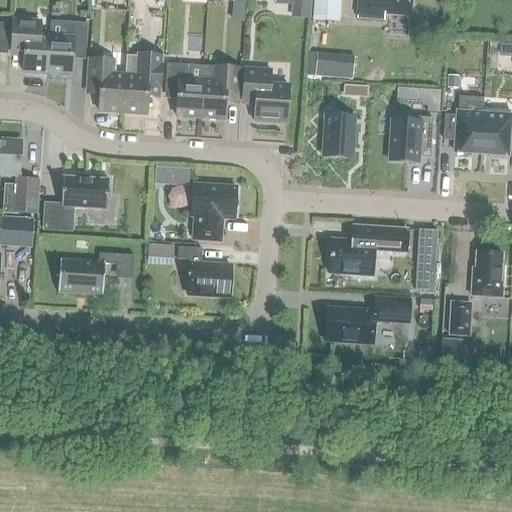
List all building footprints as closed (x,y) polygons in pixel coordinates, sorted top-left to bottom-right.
[(293,0),(293,18),(309,19),(309,0),(293,0)] [(337,22),(338,0),(313,0),(312,20),(337,22)] [(411,0),(358,0),(357,19),(384,21),(384,17),(411,19),(411,0)] [(11,47),(24,48),(23,73),(46,75),(49,37),(38,36),(39,22),(13,21),(11,47)] [(0,46),(7,47),(8,24),(0,23),(0,46)] [(59,38),(49,37),(46,75),(70,76),(71,50),(84,51),(86,25),(60,24),(59,38)] [(500,45),(499,54),(511,55),(511,46),(500,45)] [(124,76),(122,114),(145,116),(146,99),(160,100),(162,56),(136,54),(136,57),(125,56),(124,76)] [(316,54),(314,77),(351,80),(353,57),(316,54)] [(98,113),(122,114),(124,76),(114,76),(115,62),(88,60),(87,86),(100,87),(98,113)] [(176,118),(199,119),(202,81),(203,67),(166,65),(164,91),(177,92),(176,118)] [(202,81),(199,119),(223,121),(224,95),(238,96),(239,70),(203,67),(202,81)] [(253,123),(286,125),(288,87),(269,85),(270,71),(244,70),(242,96),(255,97),(253,123)] [(447,77),(447,89),(457,89),(458,77),(447,77)] [(356,86),(355,97),(367,98),(367,86),(356,86)] [(397,89),(396,105),(426,107),(426,113),(439,113),(440,91),(397,89)] [(454,152),(480,154),(483,110),(482,110),(482,115),(456,113),(456,117),(444,117),(443,140),(455,141),(454,152)] [(510,112),(483,110),(480,154),(507,156),(507,145),(511,144),(511,120),(509,121),(510,112)] [(326,117),(323,158),(350,159),(352,119),(326,117)] [(392,117),(389,162),(416,163),(416,158),(417,153),(430,154),(432,119),(392,117)] [(0,141),(0,173),(18,175),(20,143),(0,141)] [(168,169),(155,168),(154,185),(168,186),(168,169)] [(106,210),(107,180),(61,177),(60,205),(44,204),(42,231),(70,232),(72,208),(106,210)] [(16,213),(36,214),(38,182),(18,181),(16,213)] [(235,188),(192,185),(190,217),(194,217),(192,240),(219,242),(220,226),(218,226),(218,218),(233,219),(235,188)] [(0,247),(31,249),(33,219),(0,217),(0,247)] [(330,241),(328,275),(371,277),(373,252),(405,254),(407,230),(373,228),(353,227),(352,242),(330,241)] [(436,232),(418,231),(416,255),(435,256),(436,232)] [(174,267),(175,247),(148,247),(148,267),(174,267)] [(201,250),(177,248),(176,260),(188,261),(186,295),(228,297),(230,268),(200,266),(201,250)] [(500,271),(501,255),(475,253),(474,270),(472,270),(470,297),(501,299),(503,271),(500,271)] [(98,254),(97,263),(59,260),(57,293),(102,296),(104,264),(116,265),(117,255),(98,254)] [(432,292),(435,256),(416,255),(414,291),(432,292)] [(325,309),(323,342),(372,345),(374,322),(408,324),(409,302),(374,300),(373,312),(325,309)] [(431,311),(431,301),(419,300),(419,310),(431,311)] [(448,336),(468,337),(470,305),(450,304),(448,336)] [(442,342),(441,354),(460,355),(461,343),(442,342)]
